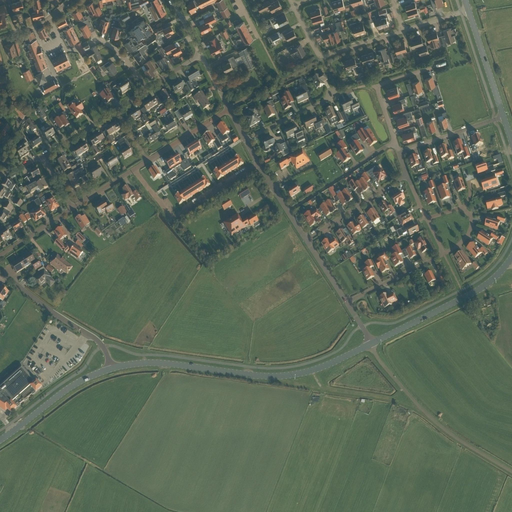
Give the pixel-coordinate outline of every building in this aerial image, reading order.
[(33,8),(31,8),(33,19),(37,18),(44,16),(43,10),(38,11),(38,7),(42,7),(40,0),(33,0),(34,2),(34,4),(32,4),(33,8)] [(166,12),(159,0),(150,0),(151,0),(153,5),(148,7),(152,15),(155,20),(158,18),(157,16),(166,12)] [(190,4),(187,5),(190,12),(191,14),(195,12),(194,10),(197,8),(196,6),(199,5),(196,0),(193,0),(189,2),(190,4)] [(196,0),(199,5),(201,8),(212,3),(218,0),(196,0)] [(224,17),(230,14),(223,0),(219,0),(216,2),(224,17)] [(277,0),(270,4),(269,1),(257,6),(260,12),(269,7),(272,12),(281,7),(277,0)] [(342,0),(340,0),(337,1),(340,10),(345,8),(342,0)] [(443,4),(442,0),(432,4),(434,11),(437,10),(436,7),(444,5),(444,4),(443,4)] [(21,1),(11,4),(13,10),(23,7),(21,1)] [(340,10),(337,1),(332,3),(335,12),(340,10)] [(407,12),(417,9),(415,3),(414,1),(411,2),(412,4),(405,6),(407,12)] [(94,12),(96,15),(101,12),(98,6),(95,8),(92,2),(85,6),(90,14),(94,12)] [(0,29),(7,26),(5,22),(6,21),(4,16),(8,14),(4,4),(0,5),(0,29)] [(317,11),(310,13),(312,18),(322,15),(320,10),(319,8),(316,9),(317,11)] [(389,25),(387,21),(389,20),(386,8),(379,11),(381,18),(383,27),(389,25)] [(79,9),(72,13),(76,20),(79,18),(81,21),(84,19),(84,20),(87,19),(85,15),(83,16),(79,9)] [(418,14),(417,9),(407,12),(409,17),(415,15),(416,17),(419,16),(418,14)] [(127,12),(126,13),(125,11),(120,14),(121,16),(120,16),(123,21),(130,17),(127,12)] [(374,16),(372,16),(370,11),(366,12),(367,13),(367,15),(369,22),(373,21),(375,25),(377,24),(378,29),(383,27),(381,18),(375,20),(375,17),(374,16)] [(25,26),(32,24),(30,16),(23,18),(22,13),(19,13),(14,15),(11,16),(13,21),(16,20),(16,22),(23,20),(25,26)] [(100,23),(98,29),(105,32),(107,27),(110,28),(113,19),(114,14),(111,14),(109,18),(105,17),(104,20),(101,19),(101,20),(100,23)] [(216,21),(213,14),(203,19),(205,22),(198,26),(202,34),(211,29),(209,24),(216,21)] [(279,26),(288,21),(285,15),(277,19),(276,16),(270,19),(273,25),(278,22),(279,26)] [(322,15),(312,18),(313,23),(320,22),(320,23),(324,22),(323,21),(323,20),(322,15)] [(57,21),(56,21),(60,28),(63,26),(65,30),(63,31),(70,45),(75,43),(76,44),(80,42),(79,41),(70,22),(67,24),(64,17),(63,17),(61,18),(61,19),(60,19),(59,19),(57,20),(57,21)] [(84,37),(91,33),(88,28),(92,25),(90,21),(89,22),(87,19),(82,22),(84,25),(79,28),(84,37)] [(113,19),(110,28),(113,29),(111,36),(118,39),(121,31),(121,28),(117,27),(119,20),(117,20),(113,19)] [(263,22),(266,28),(272,25),(269,19),(263,22)] [(129,39),(124,43),(130,51),(133,49),(135,51),(136,50),(138,52),(133,56),(139,64),(145,59),(142,55),(145,52),(143,50),(148,47),(145,44),(144,45),(141,41),(139,43),(136,40),(142,36),(150,30),(147,27),(149,26),(147,25),(143,20),(134,27),(128,31),(130,35),(127,37),(129,39)] [(343,20),(339,21),(336,22),(338,30),(339,30),(340,31),(346,29),(343,20)] [(243,22),(235,26),(238,32),(247,28),(243,22)] [(357,22),(350,25),(352,32),(354,32),(355,36),(360,34),(358,25),(357,23),(357,22)] [(321,26),(321,27),(323,33),(328,32),(328,29),(330,29),(328,24),(325,25),(321,26)] [(363,24),(358,25),(360,34),(366,33),(363,24)] [(162,26),(153,30),(155,34),(160,31),(162,34),(165,33),(166,36),(167,37),(171,35),(170,34),(174,32),(170,26),(163,29),(162,26)] [(48,35),(44,27),(37,30),(41,38),(43,37),(45,41),(50,38),(48,35)] [(247,28),(238,32),(242,38),(250,34),(247,28)] [(441,36),(444,43),(445,47),(447,46),(446,43),(447,42),(447,43),(455,40),(454,35),(456,34),(456,33),(457,32),(456,31),(455,28),(452,29),(451,28),(443,30),(445,35),(441,36)] [(286,30),(280,33),(282,37),(282,38),(286,37),(288,40),(296,36),(293,30),(287,33),(286,30)] [(332,32),(335,42),(340,41),(338,34),(340,34),(339,30),(337,31),(332,32)] [(35,37),(33,32),(25,35),(27,40),(32,38),(33,40),(35,39),(35,37)] [(335,42),(332,32),(327,34),(323,36),(324,41),(328,40),(330,44),(335,42)] [(444,43),(441,36),(438,37),(436,32),(427,35),(429,42),(430,42),(430,44),(427,45),(428,48),(440,44),(440,45),(444,43)] [(250,34),(242,38),(245,44),(253,40),(250,34)] [(278,34),(270,39),(272,43),(274,43),(273,41),(280,38),(278,34)] [(156,36),(146,43),(145,44),(147,46),(155,39),(156,41),(158,40),(156,36)] [(425,42),(423,42),(421,37),(410,40),(413,48),(422,45),(422,46),(418,48),(420,56),(429,53),(425,42)] [(218,43),(215,38),(209,41),(212,46),(209,48),(213,55),(216,53),(217,54),(220,52),(219,51),(223,49),(220,42),(218,43)] [(29,50),(39,46),(36,39),(25,44),(26,43),(29,50)] [(87,41),(81,44),(84,49),(89,46),(87,41)] [(21,54),(18,42),(4,46),(6,52),(7,52),(9,57),(17,55),(18,57),(22,56),(21,54)] [(80,42),(76,44),(80,54),(84,51),(84,49),(81,44),(80,42)] [(176,47),(174,42),(164,48),(167,54),(172,51),(175,57),(179,55),(178,53),(182,52),(179,46),(176,47)] [(402,55),(402,53),(407,51),(404,43),(399,44),(400,45),(395,46),(397,54),(397,57),(399,58),(402,57),(402,55)] [(291,55),(296,52),(298,57),(305,53),(300,44),(296,46),(295,44),(289,47),(290,50),(289,51),(291,55)] [(31,58),(32,57),(42,53),(41,52),(42,52),(41,48),(40,48),(39,46),(29,50),(28,50),(31,58)] [(96,60),(101,57),(95,46),(90,49),(91,51),(87,53),(89,57),(93,55),(96,60)] [(162,70),(168,66),(167,65),(163,58),(166,55),(163,50),(164,50),(162,46),(158,49),(160,52),(158,54),(161,59),(156,62),(161,69),(162,68),(162,70)] [(243,70),(246,69),(255,64),(247,46),(238,50),(243,62),(240,63),(243,70)] [(385,48),(378,51),(381,60),(383,65),(389,63),(386,53),(385,48)] [(371,62),(377,60),(376,55),(374,56),(373,52),(361,56),(364,64),(371,62)] [(35,64),(45,60),(42,53),(32,57),(35,64)] [(59,57),(64,68),(68,66),(67,65),(70,63),(65,54),(59,57)] [(229,62),(222,66),(225,72),(232,68),(238,66),(233,56),(228,59),(229,62)] [(60,70),(64,68),(59,57),(52,61),(56,70),(59,68),(60,70)] [(363,71),(362,69),(360,62),(356,63),(355,58),(345,61),(347,69),(355,67),(357,73),(363,71)] [(45,60),(35,64),(37,70),(37,71),(47,67),(47,66),(45,60)] [(149,77),(154,73),(152,70),(155,68),(150,60),(144,64),(147,68),(144,70),(149,77)] [(110,64),(108,61),(101,66),(104,71),(108,69),(111,75),(117,71),(114,67),(115,67),(112,63),(110,64)] [(289,62),(285,64),(287,69),(291,67),(295,66),(292,61),(289,62)] [(29,70),(23,72),(27,81),(33,78),(29,70)] [(198,88),(194,80),(200,77),(196,71),(186,76),(190,82),(188,83),(185,85),(189,90),(190,92),(198,88)] [(42,72),(36,75),(39,82),(46,80),(42,72)] [(323,83),(327,81),(324,74),(320,77),(319,76),(312,80),(315,85),(314,86),(316,89),(322,86),(321,84),(323,83)] [(432,77),(426,79),(428,88),(432,87),(434,94),(436,94),(440,92),(438,85),(435,86),(432,77)] [(57,80),(54,82),(53,80),(48,83),(51,90),(59,85),(57,80)] [(419,81),(413,83),(416,92),(422,90),(419,81)] [(176,84),(171,88),(175,94),(184,88),(179,82),(176,84)] [(44,94),(46,93),(51,90),(48,83),(42,86),(43,88),(41,89),(44,94)] [(130,90),(126,83),(120,87),(118,85),(113,88),(115,93),(119,91),(122,95),(130,90)] [(308,99),(305,93),(308,92),(304,83),(299,85),(302,90),(294,93),(294,95),(295,97),(294,97),(298,104),(308,99)] [(105,105),(113,100),(109,92),(111,91),(108,85),(103,88),(105,92),(101,95),(104,100),(102,101),(104,105),(105,105)] [(400,95),(397,87),(388,90),(390,98),(400,95)] [(191,95),(190,93),(187,88),(186,88),(183,90),(186,96),(187,95),(188,97),(191,95)] [(172,104),(176,101),(172,96),(170,97),(169,96),(168,96),(165,91),(160,95),(162,98),(164,101),(165,102),(169,99),(172,104)] [(210,106),(201,93),(193,98),(195,101),(197,100),(203,110),(210,106)] [(278,97),(280,101),(284,110),(291,107),(290,104),(293,102),(289,93),(283,95),(278,97)] [(406,102),(405,98),(398,100),(399,103),(393,106),(395,112),(404,109),(402,103),(406,102)] [(153,99),(148,102),(152,109),(151,109),(154,113),(156,112),(155,111),(158,109),(158,107),(161,105),(160,103),(158,100),(155,102),(153,99)] [(346,102),(340,105),(344,112),(351,109),(353,112),(359,109),(357,103),(352,105),(350,101),(349,100),(346,101),(346,102)] [(271,108),(274,107),(271,101),(266,104),(268,108),(264,110),(268,118),(275,115),(271,108)] [(152,109),(148,102),(142,106),(144,108),(141,111),(143,114),(145,117),(150,114),(148,111),(151,109),(152,109)] [(83,109),(80,103),(76,105),(76,104),(73,106),(71,103),(67,106),(71,113),(72,112),(76,119),(82,115),(80,111),(83,109)] [(182,109),(185,113),(181,115),(178,111),(174,114),(179,121),(183,118),(185,121),(192,117),(189,111),(190,110),(187,105),(182,109)] [(26,116),(15,106),(11,110),(22,121),(26,116)] [(258,114),(255,107),(249,110),(251,115),(246,118),(248,123),(250,127),(254,125),(259,122),(256,115),(258,114)] [(338,124),(343,121),(340,114),(336,116),(332,108),(325,111),(325,112),(324,112),(326,116),(326,115),(329,121),(331,125),(337,123),(338,124)] [(42,111),(38,114),(42,121),(47,118),(42,111)] [(136,120),(136,121),(140,119),(145,126),(149,123),(145,117),(143,114),(141,116),(137,111),(129,116),(133,122),(136,120)] [(170,111),(162,116),(164,119),(167,117),(170,122),(164,125),(168,132),(176,127),(173,121),(175,120),(172,115),(172,114),(170,111)] [(413,119),(411,111),(403,114),(404,117),(397,120),(399,127),(409,124),(408,120),(413,119)] [(65,128),(69,125),(65,119),(67,117),(64,112),(60,115),(62,118),(59,120),(65,128)] [(448,117),(446,112),(442,113),(444,118),(439,120),(442,128),(448,126),(446,118),(448,117)] [(65,128),(59,120),(59,119),(56,120),(54,117),(50,120),(53,125),(56,123),(60,130),(64,127),(65,128)] [(310,120),(303,123),(306,130),(315,126),(317,130),(324,127),(323,125),(320,120),(316,123),(313,117),(309,119),(310,120)] [(26,122),(33,133),(36,130),(29,120),(26,122)] [(159,132),(156,127),(155,125),(156,124),(154,120),(148,124),(150,128),(151,128),(152,129),(154,133),(146,138),(149,144),(158,139),(155,135),(159,132)] [(429,132),(436,130),(433,121),(426,123),(429,132)] [(0,138),(2,140),(10,129),(5,125),(4,126),(0,122),(0,127),(2,129),(0,131),(0,138)] [(116,123),(110,127),(115,133),(114,134),(116,138),(118,136),(115,133),(120,130),(116,123)] [(223,124),(217,128),(221,134),(217,136),(222,143),(228,139),(225,135),(229,133),(223,124)] [(55,137),(54,135),(50,129),(47,125),(43,127),(46,131),(43,134),(47,140),(52,137),(53,138),(55,137)] [(407,133),(402,135),(404,142),(416,138),(415,137),(418,137),(416,131),(415,126),(404,130),(406,129),(407,133)] [(110,127),(105,131),(109,137),(106,139),(111,145),(115,143),(110,136),(114,134),(115,133),(110,127)] [(295,136),(297,140),(296,140),(298,143),(305,140),(300,131),(297,133),(294,127),(288,130),(288,129),(284,131),(288,139),(295,136)] [(363,130),(357,133),(364,143),(366,141),(370,147),(376,142),(372,136),(373,136),(370,130),(369,130),(367,127),(363,130)] [(209,132),(202,136),(208,145),(212,142),(217,150),(222,147),(216,138),(214,139),(209,132)] [(35,134),(33,136),(32,135),(27,138),(30,143),(29,144),(33,149),(34,148),(35,148),(41,143),(37,138),(35,134)] [(100,134),(94,137),(99,144),(98,144),(100,148),(102,147),(100,143),(104,140),(100,134)] [(354,143),(350,146),(356,156),(363,151),(357,142),(359,140),(356,135),(351,138),(354,143)] [(479,135),(471,138),(474,146),(471,147),(473,152),(478,151),(477,146),(482,145),(479,135)] [(94,137),(89,141),(91,144),(89,146),(95,156),(99,154),(95,147),(98,144),(99,144),(94,137)] [(282,152),(279,145),(276,147),(275,145),(271,137),(267,139),(268,140),(262,143),(264,147),(264,148),(263,148),(263,149),(263,150),(263,151),(264,152),(265,152),(266,152),(267,152),(268,151),(268,150),(268,149),(273,146),(277,155),(280,154),(283,152),(282,152)] [(15,152),(20,158),(21,160),(29,154),(28,153),(30,151),(28,148),(29,147),(22,138),(18,141),(20,144),(14,149),(16,152),(15,152)] [(196,140),(190,144),(197,154),(199,153),(197,150),(201,148),(196,140)] [(461,141),(453,143),(457,155),(462,154),(464,160),(469,158),(466,149),(464,150),(461,141)] [(130,148),(127,144),(126,142),(120,146),(121,148),(123,147),(125,150),(120,154),(124,160),(132,155),(128,148),(130,148)] [(347,148),(342,142),(337,145),(341,151),(336,155),(338,159),(339,158),(343,164),(350,159),(346,153),(344,150),(347,148)] [(84,144),(79,148),(83,154),(82,155),(85,158),(87,157),(84,153),(88,151),(84,144)] [(190,144),(184,148),(189,155),(193,153),(194,155),(197,154),(190,144)] [(448,153),(446,146),(438,148),(441,158),(447,156),(448,160),(454,158),(451,152),(448,153)] [(73,151),(74,152),(71,154),(80,167),(82,165),(80,162),(81,161),(79,157),(82,155),(83,154),(79,148),(73,151)] [(320,161),(332,154),(328,148),(317,155),(320,161)] [(285,161),(285,159),(277,164),(281,170),(288,166),(287,164),(291,162),(293,166),(294,166),(297,170),(310,162),(302,149),(288,157),(289,158),(285,161)] [(283,152),(280,154),(282,158),(285,156),(288,155),(291,153),(289,149),(282,152),(283,152)] [(433,158),(430,151),(423,154),(426,163),(431,161),(433,165),(438,164),(436,157),(433,158)] [(176,154),(170,158),(176,168),(180,165),(184,172),(190,167),(186,160),(181,163),(176,154)] [(418,163),(416,156),(408,159),(411,168),(416,167),(418,172),(424,170),(421,162),(418,163)] [(109,169),(118,164),(114,157),(105,163),(109,169)] [(238,157),(233,160),(238,167),(243,164),(238,157)] [(68,164),(72,162),(71,160),(67,162),(64,158),(57,162),(61,167),(67,164),(68,164)] [(170,158),(164,161),(170,170),(165,173),(170,181),(175,177),(171,171),(176,168),(170,158)] [(233,160),(228,163),(233,171),(238,167),(233,160)] [(228,163),(223,166),(228,174),(233,171),(228,163)] [(485,163),(475,167),(478,174),(485,171),(486,175),(495,172),(493,166),(487,168),(485,163)] [(67,164),(61,167),(64,173),(68,170),(70,173),(76,169),(74,165),(70,168),(68,164),(67,164)] [(223,166),(218,169),(223,177),(228,174),(223,166)] [(94,179),(103,173),(98,167),(89,173),(94,179)] [(155,167),(149,171),(154,180),(160,175),(155,167)] [(376,167),(367,173),(371,178),(374,176),(378,182),(382,180),(387,177),(384,172),(383,173),(381,169),(378,171),(376,167)] [(30,184),(38,179),(37,177),(40,175),(36,169),(29,173),(32,177),(27,180),(27,178),(24,180),(27,185),(30,184)] [(218,169),(213,173),(217,180),(223,177),(218,169)] [(77,180),(77,181),(81,178),(80,176),(76,179),(74,174),(67,178),(70,184),(77,180)] [(363,179),(358,182),(362,188),(365,192),(370,188),(366,183),(369,181),(370,181),(370,180),(366,174),(361,177),(363,179)] [(495,177),(481,182),(484,191),(498,186),(495,177)] [(205,178),(200,181),(205,189),(210,185),(205,178)] [(2,186),(1,189),(5,191),(7,192),(9,193),(10,191),(11,191),(14,186),(15,184),(11,179),(8,182),(4,180),(1,185),(2,186)] [(456,181),(455,179),(453,179),(457,192),(465,190),(461,180),(456,181)] [(79,184),(77,181),(77,180),(70,184),(74,189),(80,186),(84,184),(83,182),(79,184)] [(353,180),(348,184),(352,189),(354,192),(356,190),(360,195),(365,192),(362,188),(358,182),(355,184),(353,180)] [(35,182),(30,185),(26,187),(30,194),(36,190),(38,194),(41,192),(48,188),(43,181),(36,184),(35,182)] [(200,181),(195,184),(199,192),(205,189),(200,181)] [(299,188),(296,183),(289,187),(291,189),(287,192),(291,198),(299,192),(297,189),(299,188)] [(195,184),(190,187),(194,195),(199,192),(195,184)] [(314,190),(311,185),(303,190),(304,192),(305,193),(306,195),(314,190)] [(442,200),(449,198),(445,186),(438,188),(442,200)] [(129,190),(127,187),(122,190),(125,193),(124,193),(124,194),(121,196),(125,201),(128,199),(128,200),(131,198),(132,200),(135,199),(136,201),(141,199),(136,192),(133,194),(130,190),(129,190)] [(190,187),(185,191),(189,198),(194,195),(190,187)] [(246,188),(237,194),(241,200),(250,194),(246,188)] [(1,189),(0,190),(0,198),(2,200),(4,197),(7,199),(10,194),(9,193),(7,192),(5,191),(1,189)] [(346,190),(341,193),(347,203),(353,199),(349,194),(351,193),(349,190),(347,191),(346,190)] [(185,191),(179,194),(184,201),(189,198),(185,191)] [(428,205),(435,203),(431,191),(424,193),(428,205)] [(400,192),(391,198),(395,205),(397,203),(400,207),(404,204),(402,200),(404,199),(400,192)] [(341,193),(336,197),(337,197),(335,199),(337,202),(339,201),(342,206),(347,203),(341,193)] [(498,200),(486,203),(488,210),(492,209),(492,211),(498,209),(497,207),(502,206),(500,198),(506,197),(505,193),(497,195),(498,200)] [(179,194),(174,197),(179,205),(184,201),(179,194)] [(51,212),(59,207),(53,197),(50,199),(48,195),(40,199),(43,204),(45,202),(51,212)] [(17,199),(14,205),(19,208),(23,203),(17,199)] [(35,209),(36,211),(31,215),(35,221),(45,215),(39,207),(42,206),(37,200),(34,202),(37,207),(35,209)] [(224,211),(232,206),(228,200),(220,205),(224,211)] [(330,202),(330,201),(325,204),(331,214),(336,210),(333,205),(334,204),(332,201),(330,202)] [(107,213),(114,209),(110,204),(106,207),(103,202),(100,204),(100,205),(95,208),(99,214),(105,210),(107,213)] [(388,208),(384,202),(379,206),(384,214),(387,211),(390,216),(395,213),(390,206),(388,208)] [(3,212),(8,215),(10,213),(13,207),(6,203),(3,209),(4,209),(3,212)] [(325,204),(320,207),(320,208),(318,210),(321,213),(322,212),(326,217),(331,214),(325,204)] [(128,205),(125,207),(129,214),(128,215),(130,218),(135,215),(132,212),(128,205)] [(117,210),(121,216),(127,212),(123,206),(117,210)] [(311,213),(304,218),(310,227),(317,223),(315,220),(320,217),(316,210),(311,214),(311,213)] [(373,210),(367,214),(371,221),(373,223),(379,219),(373,210)] [(8,215),(3,212),(1,215),(0,213),(0,220),(4,223),(7,218),(7,217),(9,217),(10,216),(8,215)] [(407,215),(405,212),(397,217),(402,226),(413,220),(409,214),(407,215)] [(237,214),(223,223),(229,233),(231,236),(237,232),(245,227),(249,224),(250,227),(254,225),(255,228),(259,225),(257,222),(258,222),(254,216),(253,216),(252,215),(242,221),(240,218),(237,214)] [(18,222),(11,227),(9,224),(7,225),(9,229),(12,228),(15,233),(22,228),(20,225),(23,223),(23,224),(27,222),(23,215),(19,218),(20,219),(18,221),(18,222)] [(80,216),(75,219),(81,229),(82,229),(85,227),(86,226),(90,224),(85,216),(81,218),(80,216)] [(367,224),(363,217),(357,221),(362,229),(366,226),(369,230),(373,227),(371,224),(370,222),(367,224)] [(487,219),(485,226),(497,230),(500,222),(504,223),(505,219),(498,217),(497,221),(487,219)] [(354,226),(352,223),(347,227),(352,236),(356,233),(361,230),(356,224),(354,226)] [(408,229),(407,226),(396,232),(399,238),(402,236),(408,233),(409,236),(418,231),(415,225),(408,229)] [(61,228),(54,232),(58,238),(59,239),(60,240),(66,236),(61,228)] [(1,233),(1,234),(0,234),(0,237),(3,242),(5,240),(11,237),(6,229),(1,233)] [(347,238),(342,230),(335,235),(341,244),(345,241),(348,247),(351,245),(352,246),(355,245),(353,243),(354,243),(349,237),(347,238)] [(482,232),(478,239),(488,246),(493,238),(497,241),(499,238),(493,234),(490,238),(482,232)] [(79,233),(75,237),(82,244),(86,241),(83,237),(79,233)] [(233,236),(226,240),(229,245),(236,241),(233,236)] [(59,239),(54,243),(61,250),(62,250),(66,254),(67,252),(69,253),(77,260),(79,258),(83,252),(74,246),(70,251),(69,250),(70,249),(67,246),(66,247),(66,246),(65,247),(62,243),(63,243),(60,240),(59,239)] [(327,240),(321,244),(323,247),(327,254),(334,250),(333,249),(338,245),(334,239),(329,243),(327,240)] [(424,242),(422,239),(416,242),(416,243),(414,244),(417,251),(420,250),(422,253),(428,250),(426,246),(427,246),(425,242),(424,242)] [(479,252),(473,244),(467,249),(475,258),(482,253),(485,256),(488,254),(483,249),(479,252)] [(401,252),(398,246),(392,249),(395,255),(390,257),(395,267),(402,263),(400,259),(398,256),(402,254),(404,258),(408,256),(410,259),(416,256),(411,248),(406,251),(405,250),(401,252)] [(380,260),(375,262),(378,269),(379,269),(381,273),(389,270),(385,262),(388,260),(384,252),(378,256),(380,260)] [(455,257),(458,261),(457,262),(462,270),(471,264),(468,259),(467,259),(462,252),(455,257)] [(35,261),(30,253),(11,265),(17,273),(31,264),(35,262),(35,261)] [(73,267),(57,255),(50,264),(60,272),(61,271),(67,275),(73,267)] [(35,271),(37,270),(41,267),(37,260),(35,261),(35,262),(31,264),(35,271)] [(367,269),(362,271),(367,281),(374,277),(370,269),(373,267),(370,261),(364,264),(367,269)] [(51,274),(54,270),(49,265),(46,269),(51,274)] [(50,287),(54,283),(49,278),(50,277),(44,271),(33,281),(38,288),(45,281),(50,287)] [(435,281),(431,272),(424,275),(428,284),(435,281)] [(0,299),(2,301),(8,292),(2,288),(0,290),(0,299)] [(387,297),(386,294),(379,298),(384,308),(391,305),(391,304),(397,301),(393,294),(387,297)] [(0,408),(1,410),(5,412),(7,410),(10,413),(16,408),(35,392),(35,393),(41,387),(40,386),(36,381),(35,381),(21,366),(0,384),(0,408)]
